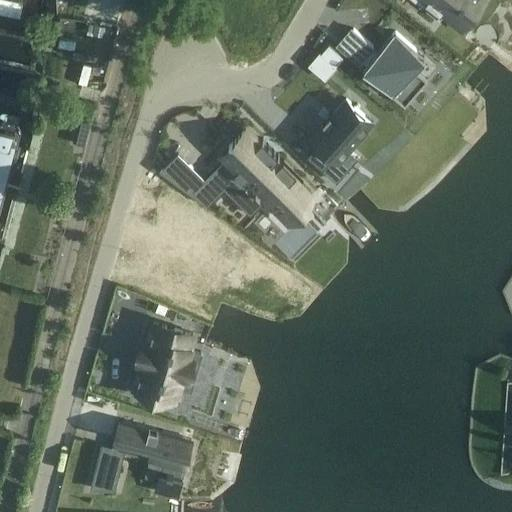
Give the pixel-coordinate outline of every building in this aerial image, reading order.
[(414,0),(437,17),(441,11),(461,26),(479,0),(414,0)] [(395,31),(366,63),(386,81),(383,85),(405,104),(428,78),(416,68),(408,62),(418,51),(395,31)] [(343,49),(360,64),(374,48),(357,33),(343,49)] [(335,65),(343,56),(329,44),(321,53),(335,65)] [(318,143),(307,156),(323,170),(334,157),(339,161),(373,121),(346,98),(312,137),(318,143)] [(0,125),(0,205),(21,132),(15,127),(4,124),(0,125)] [(243,129),(215,159),(222,165),(217,172),(240,192),(245,186),(281,216),(308,186),(243,129)] [(177,159),(163,174),(179,186),(192,171),(177,159)] [(192,193),(203,182),(203,181),(198,177),(194,172),(187,179),(181,186),(192,193)] [(137,368),(130,390),(177,404),(181,390),(182,391),(183,388),(191,390),(203,351),(194,349),(195,346),(194,346),(198,332),(151,318),(144,340),(143,340),(134,367),(137,368)] [(101,443),(94,470),(118,477),(125,451),(149,457),(161,461),(157,479),(154,491),(179,497),(186,468),(175,465),(183,435),(119,418),(112,446),(101,443)]
